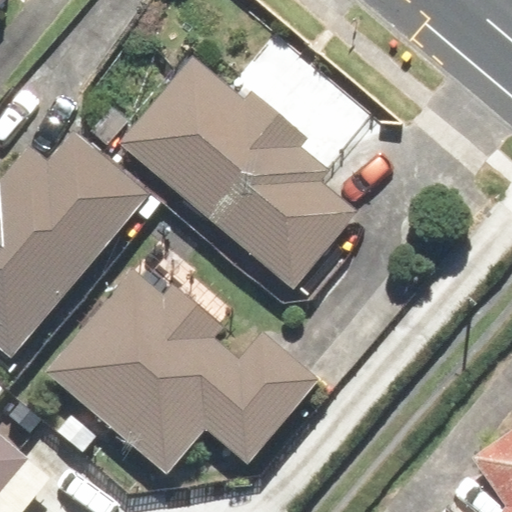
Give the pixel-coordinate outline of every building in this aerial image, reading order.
[(0,0),(0,25),(22,3),(19,0),(0,0)] [(362,208),(313,167),(330,147),(258,87),(253,94),(200,50),(125,142),(299,285),(362,208)] [(26,144),(0,174),(0,328),(23,348),(155,193),(82,131),(52,166),(26,144)] [(211,434),(257,469),(330,373),(156,239),(55,371),(183,470),(211,434)] [(1,511),(0,511),(0,497),(36,458),(0,425),(0,511),(1,511)] [(511,511),(511,441),(481,464),(510,504),(503,511),(511,511)]
